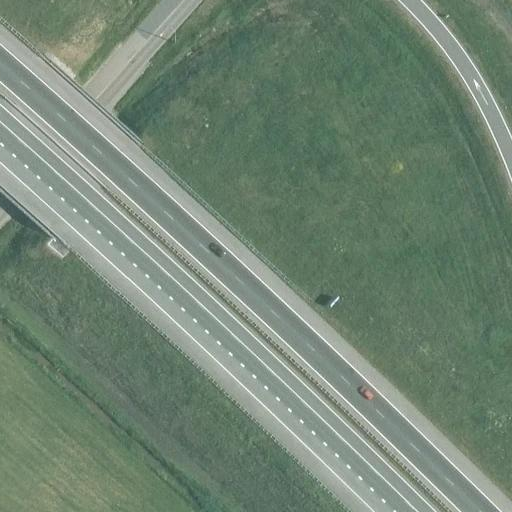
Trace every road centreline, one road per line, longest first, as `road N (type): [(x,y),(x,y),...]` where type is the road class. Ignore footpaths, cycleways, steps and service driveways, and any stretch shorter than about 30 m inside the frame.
road 1 (motorway): [(477,511),(0,64)]
road 2 (motorway): [(0,125),(412,511)]
road 3 (primary): [(0,205),(186,0)]
road 4 (motorway): [(511,162),(474,83),(407,0)]
